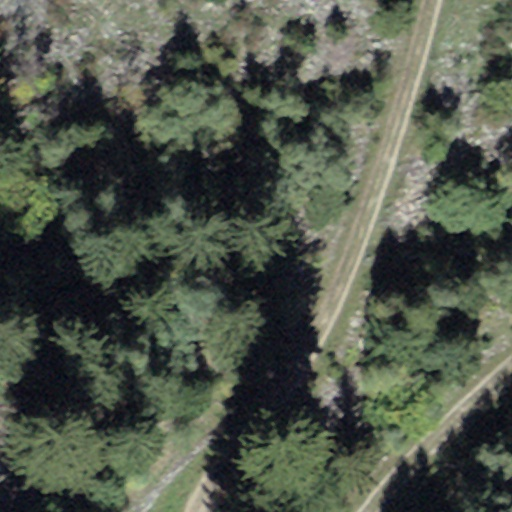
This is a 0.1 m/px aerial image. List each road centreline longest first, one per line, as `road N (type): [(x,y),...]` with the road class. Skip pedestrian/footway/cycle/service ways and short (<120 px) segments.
road 1 (track): [(455,0),(342,303),(211,511)]
road 2 (track): [(404,511),(465,422),(511,381)]
